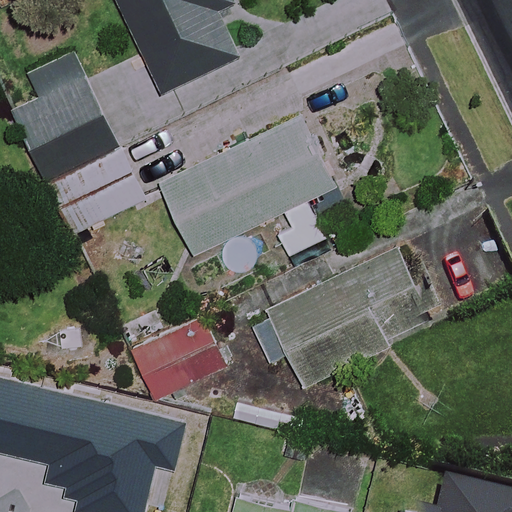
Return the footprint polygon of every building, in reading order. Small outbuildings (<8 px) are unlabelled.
[(231,1),(230,0),(123,0),(162,89),(241,55),(219,6),(231,1)] [(146,196),(69,50),(3,85),(14,107),(79,231),(146,196)] [(337,185),(303,113),(158,181),(192,253),(337,185)] [(307,386),(436,313),(386,225),(260,296),(239,308),(269,361),(287,351),(307,386)] [(224,364),(202,318),(151,342),(173,389),(224,364)] [(81,406),(52,399),(25,511),(77,511),(88,464),(69,460),(81,406)] [(0,478),(10,437),(0,434),(0,478)] [(349,511),(350,511),(234,488),(229,511),(349,511)]
